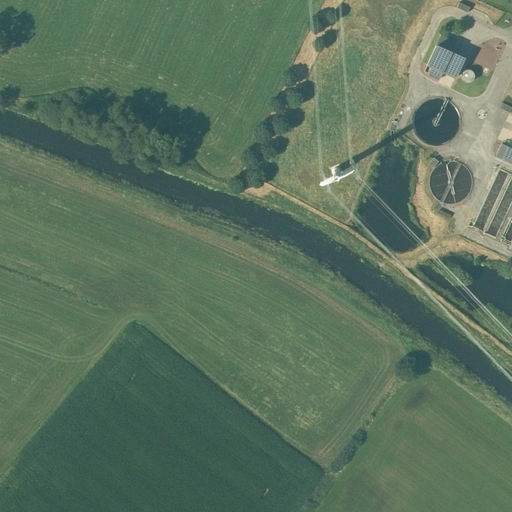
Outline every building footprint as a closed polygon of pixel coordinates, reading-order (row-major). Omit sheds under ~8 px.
[(458,7),(469,12),(471,5),(460,1),(458,7)] [(456,43),(440,36),(427,64),(432,66),(428,74),(439,79),(443,71),(456,77),(465,58),(451,52),(456,43)] [(474,77),(474,76),(474,75),(474,73),(473,72),(472,71),(471,70),(470,70),(469,70),(467,70),(466,70),(465,70),(464,71),(463,72),(463,73),(462,74),(462,75),(462,76),(462,77),(462,79),(463,80),(464,81),(465,82),(466,82),(467,82),(469,82),(470,82),(471,82),(472,81),(473,80),(474,79),(474,78),(474,77)] [(511,107),(501,102),(499,108),(510,113),(511,107)] [(511,149),(501,144),(496,155),(511,162),(511,149)] [(435,156),(430,163),(435,167),(440,160),(435,156)]
